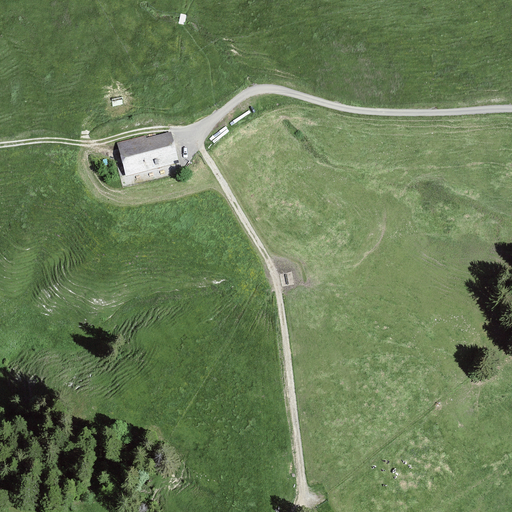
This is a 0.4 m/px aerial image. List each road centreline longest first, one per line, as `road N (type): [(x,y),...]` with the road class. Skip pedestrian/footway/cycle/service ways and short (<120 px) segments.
road 1 (track): [(303,497),(280,294),(263,250),(202,153),(176,131),(88,146),(0,148)]
road 2 (unclassified): [(188,141),(247,92),(269,88),(358,110),(511,109)]
